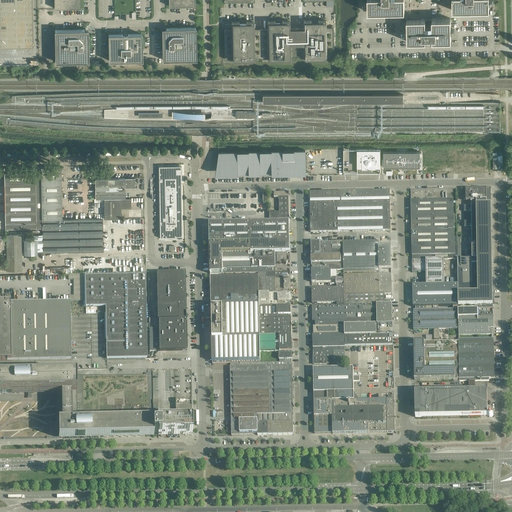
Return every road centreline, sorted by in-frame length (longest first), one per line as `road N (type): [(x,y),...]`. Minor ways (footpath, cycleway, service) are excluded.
road 1 (primary): [(8,496),(364,489)]
road 2 (unclassified): [(304,447),(299,185)]
road 3 (unclassified): [(404,429),(401,183)]
road 4 (unclassified): [(404,429),(503,423),(504,313)]
road 5 (unclassified): [(202,448),(197,263)]
road 6 (unclassified): [(205,510),(365,505)]
road 7 (primary): [(364,457),(204,460)]
road 8 (unclassified): [(197,263),(151,263),(148,157)]
road 9 (unclassified): [(0,157),(148,157)]
road 10 (primary): [(502,455),(364,457)]
road 11 (unclassified): [(504,313),(502,181)]
road 12 (primary): [(364,489),(487,486)]
